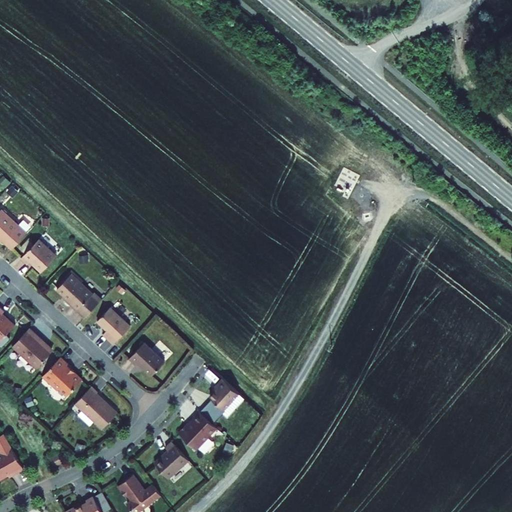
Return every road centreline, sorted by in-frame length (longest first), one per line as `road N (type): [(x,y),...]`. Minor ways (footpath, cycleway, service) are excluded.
road 1 (unclassified): [(399,190),(286,406),(199,511)]
road 2 (primary): [(273,0),(511,199)]
road 3 (residential): [(0,262),(156,408)]
road 4 (residential): [(156,408),(114,449),(0,510)]
